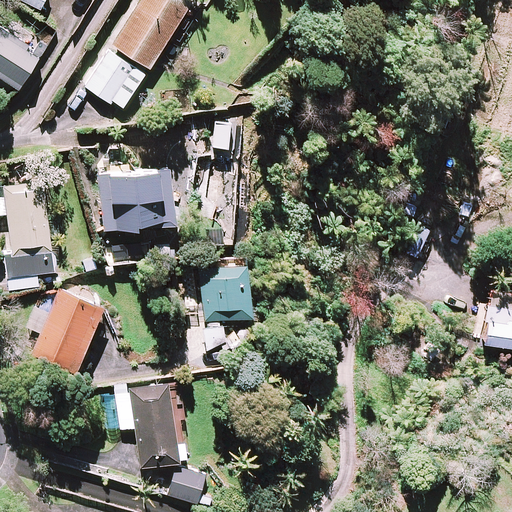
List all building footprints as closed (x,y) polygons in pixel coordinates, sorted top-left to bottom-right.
[(45,0),(18,0),(42,9),(45,0)] [(192,1),(189,0),(140,0),(112,44),(150,68),(178,25),(188,31),(195,20),(184,13),(192,1)] [(17,34),(0,23),(0,77),(20,89),(48,44),(21,28),(17,34)] [(147,74),(107,49),(85,86),(124,110),(147,74)] [(449,141),(432,132),(419,157),(436,165),(449,141)] [(243,168),(236,167),(235,228),(241,228),(243,168)] [(159,168),(99,173),(104,229),(141,226),(140,220),(160,218),(161,223),(175,222),(171,181),(161,182),(159,168)] [(57,214),(48,215),(44,182),(0,186),(0,213),(7,213),(11,251),(5,252),(10,289),(39,285),(37,273),(55,271),(51,235),(59,234),(57,214)] [(254,315),(248,261),(199,266),(205,320),(254,315)] [(104,304),(63,288),(37,355),(79,371),(104,304)] [(511,290),(491,288),(484,341),(511,344),(511,290)] [(226,346),(223,323),(204,325),(207,348),(226,346)] [(120,426),(121,428),(136,426),(142,466),(188,460),(185,442),(183,424),(186,424),(182,393),(171,394),(170,382),(129,387),(129,382),(115,384),(116,395),(120,426)] [(120,426),(116,395),(81,400),(85,431),(120,426)] [(168,494),(208,505),(211,495),(201,492),(206,474),(176,466),(168,494)]
